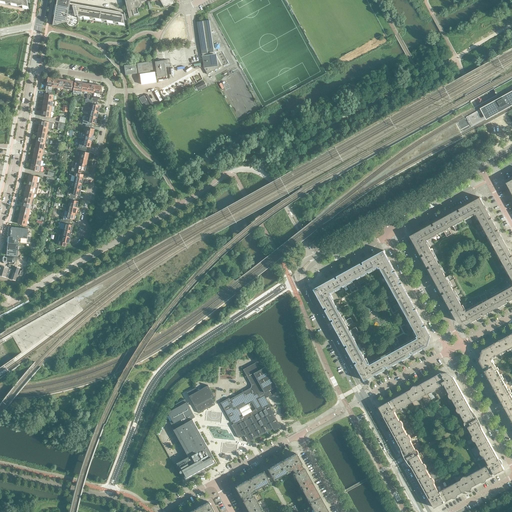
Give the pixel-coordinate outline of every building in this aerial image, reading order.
[(0,0),(0,3),(5,4),(10,3),(11,5),(17,6),(17,7),(17,6),(22,5),(22,7),(28,8),(28,9),(29,9),(27,3),(30,3),(29,0),(0,0)] [(79,21),(79,20),(78,18),(79,18),(78,17),(83,16),(84,18),(84,19),(84,18),(89,17),(89,19),(90,20),(90,19),(95,18),(95,20),(95,21),(96,21),(96,20),(100,19),(101,21),(101,22),(101,21),(106,20),(107,22),(107,23),(107,22),(112,21),(113,23),(113,24),(113,23),(118,22),(118,24),(124,25),(124,26),(125,26),(123,20),(126,20),(124,13),(124,14),(110,12),(110,10),(79,5),(70,3),(70,0),(57,0),(53,25),(66,22),(66,23),(67,24),(68,25),(69,26),(70,26),(71,27),(72,27),(74,27),(75,26),(76,26),(77,25),(77,24),(78,24),(78,23),(79,22),(79,21)] [(175,3),(173,0),(126,0),(126,1),(125,1),(125,0),(129,18),(129,17),(134,16),(134,14),(138,13),(138,14),(137,8),(138,8),(140,7),(140,6),(141,4),(141,3),(141,2),(146,1),(146,0),(150,0),(150,1),(150,2),(157,0),(157,1),(158,1),(159,2),(160,2),(161,2),(164,8),(164,7),(168,5),(169,5),(168,5),(170,4),(170,6),(170,5),(174,3),(175,3)] [(197,22),(197,26),(204,68),(207,74),(222,66),(215,54),(210,20),(197,22)] [(165,65),(168,64),(167,60),(125,66),(126,74),(156,70),(157,77),(166,76),(165,65)] [(73,81),(64,80),(63,88),(68,89),(69,87),(72,87),(73,81)] [(204,81),(195,86),(197,91),(207,86),(204,81)] [(84,91),(86,83),(78,82),(78,84),(75,83),(73,91),(84,92),(84,91)] [(94,92),(95,85),(86,83),(84,91),(94,92)] [(44,99),(52,101),(54,92),(46,91),(46,94),(45,94),(44,99)] [(151,107),(144,95),(139,98),(145,109),(147,108),(148,109),(151,107)] [(91,110),(98,111),(100,105),(97,105),(98,99),(92,98),(91,100),(86,99),(85,102),(88,103),(88,105),(87,109),(91,110)] [(90,112),(90,116),(97,117),(98,111),(91,110),(87,109),(84,108),(84,111),(90,112)] [(95,123),(97,117),(90,116),(87,115),(85,121),(83,120),(83,123),(86,124),(92,126),(93,123),(95,123)] [(85,133),(93,135),(94,129),(91,129),(92,126),(86,124),(85,128),(87,128),(85,133)] [(91,141),(93,135),(85,133),(79,132),(78,134),(85,136),(84,139),(91,141)] [(81,145),(81,148),(80,148),(87,149),(87,146),(90,147),(91,141),(84,139),(83,145),(81,145)] [(86,152),(87,149),(80,148),(81,148),(77,147),(76,150),(80,151),(81,152),(80,157),(87,159),(89,153),(86,152)] [(85,171),(86,165),(79,163),(76,163),(75,168),(72,167),(71,171),(75,172),(81,173),(82,170),(85,171)] [(71,181),(75,182),(82,184),(83,178),(80,177),(81,174),(75,173),(75,172),(70,171),(69,175),(73,175),(71,181)] [(35,188),(38,189),(39,183),(36,183),(28,181),(27,186),(35,188)] [(38,189),(35,188),(27,186),(25,191),(33,193),(36,194),(38,189)] [(70,196),(76,198),(76,195),(79,195),(81,190),(73,188),(72,194),(70,193),(70,196)] [(75,201),(76,198),(70,196),(69,200),(70,200),(69,206),(76,207),(78,201),(75,201)] [(486,209),(482,200),(480,197),(464,206),(469,216),(474,214),(475,215),(476,215),(486,209)] [(469,216),(464,206),(452,212),(458,223),(469,216)] [(494,222),(486,209),(476,215),(483,228),(494,222)] [(65,217),(64,220),(70,222),(71,219),(74,219),(75,213),(68,212),(66,217),(65,217)] [(461,229),(458,223),(452,212),(444,217),(438,220),(443,231),(447,237),(452,234),(448,228),(450,227),(453,225),(456,231),(461,229)] [(64,220),(61,219),(60,223),(62,223),(61,229),(71,231),(72,225),(69,225),(70,222),(64,220)] [(443,231),(438,220),(426,227),(432,237),(443,231)] [(501,235),(494,222),(483,228),(490,240),(501,235)] [(27,244),(28,228),(11,227),(9,227),(8,236),(8,243),(18,244),(18,243),(19,243),(19,245),(19,246),(21,247),(22,243),(27,244)] [(427,240),(432,237),(426,227),(410,236),(416,248),(427,242),(428,241),(427,240)] [(62,235),(70,237),(71,231),(61,229),(57,228),(56,230),(63,232),(62,235)] [(68,243),(70,237),(62,235),(59,235),(58,240),(57,240),(56,244),(65,246),(66,243),(68,243)] [(508,249),(505,242),(501,235),(490,240),(484,244),(487,249),(493,245),(494,247),(496,250),(490,253),(492,258),(498,255),(508,249)] [(434,255),(431,250),(427,242),(416,248),(424,261),(434,255)] [(511,265),(511,255),(508,249),(498,255),(506,269),(511,265)] [(390,262),(384,250),(374,255),(368,259),(373,269),(378,267),(379,268),(380,268),(390,262)] [(441,268),(438,263),(434,255),(424,261),(431,273),(441,268)] [(373,269),(368,259),(356,266),(361,276),(373,269)] [(398,277),(390,262),(380,268),(388,283),(398,277)] [(445,275),(444,273),(450,269),(447,264),(441,268),(431,273),(435,280),(438,288),(449,282),(455,279),(452,274),(446,277),(445,275)] [(14,266),(10,278),(10,279),(15,281),(20,268),(14,266)] [(365,282),(361,276),(356,266),(349,269),(342,273),(347,284),(351,290),(355,287),(352,281),(355,280),(356,279),(360,285),(365,282)] [(347,284),(342,273),(330,280),(335,290),(347,284)] [(404,288),(398,277),(388,283),(394,294),(404,288)] [(331,293),(335,290),(330,280),(314,289),(315,292),(320,301),(330,295),(332,294),(331,293)] [(457,296),(453,289),(449,282),(438,288),(446,302),(457,296)] [(511,299),(511,293),(508,286),(496,293),(503,304),(511,299)] [(409,296),(406,290),(404,288),(394,294),(388,297),(391,302),(397,298),(398,301),(399,303),(393,306),(396,311),(402,308),(412,302),(409,296)] [(503,304),(496,293),(494,288),(489,291),(491,296),(492,297),(490,298),(488,299),(487,298),(484,293),(479,296),(482,301),(488,312),(490,311),(496,308),(501,305),(503,304)] [(339,310),(334,302),(330,295),(320,301),(328,316),(339,310)] [(466,310),(463,304),(462,305),(457,296),(446,302),(454,316),(466,310)] [(28,300),(0,315),(0,318),(29,302),(28,300)] [(488,312),(482,301),(470,307),(477,319),(488,312)] [(420,316),(412,302),(402,308),(410,322),(420,316)] [(470,307),(466,310),(454,316),(457,322),(457,321),(467,324),(466,324),(467,324),(477,319),(470,307)] [(345,321),(342,316),(339,310),(328,316),(334,327),(345,321)] [(428,331),(420,316),(410,322),(415,331),(414,332),(416,337),(428,331)] [(349,328),(347,326),(353,322),(351,318),(345,321),(334,327),(338,334),(342,341),(353,335),(359,332),(356,327),(350,330),(349,328)] [(428,345),(431,336),(428,331),(416,337),(412,339),(418,351),(428,345)] [(511,333),(510,335),(497,342),(502,352),(510,348),(511,352),(511,333)] [(360,349),(356,342),(353,335),(342,341),(350,355),(360,349)] [(418,351),(412,339),(400,346),(406,358),(418,351)] [(406,358),(400,346),(397,341),(393,344),(395,349),(396,350),(394,351),(392,352),(391,351),(388,346),(383,349),(386,354),(392,365),(399,361),(406,358)] [(502,352),(497,342),(482,350),(480,355),(492,358),(492,357),(495,355),(495,356),(502,352)] [(370,363),(367,358),(365,358),(360,349),(350,355),(358,369),(370,363)] [(392,365),(386,354),(374,360),(380,372),(392,365)] [(498,370),(493,362),(493,363),(491,360),(492,358),(480,355),(479,361),(487,376),(498,370)] [(380,372),(374,360),(370,363),(358,369),(359,371),(363,378),(364,381),(380,372)] [(274,413),(265,397),(268,396),(269,396),(277,392),(277,391),(277,390),(275,386),(276,386),(265,367),(260,369),(256,362),(243,369),(252,385),(251,388),(246,390),(230,399),(232,402),(230,403),(227,399),(220,403),(231,422),(232,421),(233,422),(234,421),(235,423),(231,425),(239,438),(244,435),(248,442),(273,428),(274,431),(281,427),(274,416),(276,414),(275,412),(274,413)] [(508,383),(505,378),(503,379),(498,370),(487,376),(495,390),(505,384),(508,383)] [(461,390),(453,377),(452,377),(453,376),(452,376),(451,375),(450,374),(449,373),(446,373),(445,373),(443,373),(442,373),(441,373),(441,374),(440,373),(439,374),(449,393),(451,396),(461,390)] [(449,393),(439,374),(422,383),(428,393),(434,390),(437,394),(436,395),(437,396),(439,399),(449,393)] [(419,398),(422,397),(427,406),(432,403),(427,394),(428,393),(422,383),(416,386),(415,386),(414,386),(413,386),(412,387),(411,388),(411,389),(389,401),(390,403),(395,411),(412,402),(415,407),(420,405),(417,399),(419,398)] [(511,392),(510,394),(505,384),(495,390),(504,406),(511,420),(511,392)] [(214,402),(211,398),(214,396),(209,387),(208,385),(197,391),(189,396),(198,413),(215,404),(214,402)] [(189,396),(197,391),(195,387),(187,392),(189,396)] [(472,410),(461,390),(451,396),(461,416),(472,410)] [(195,417),(185,399),(177,403),(175,404),(177,407),(167,412),(168,413),(172,420),(170,422),(174,429),(175,428),(184,423),(185,423),(187,422),(186,422),(192,419),(195,417)] [(396,414),(395,411),(390,403),(389,401),(379,407),(381,412),(381,413),(381,414),(381,415),(382,415),(382,416),(383,417),(384,417),(385,417),(386,420),(396,414)] [(482,428),(478,421),(477,419),(472,410),(461,416),(462,417),(457,420),(460,425),(465,422),(466,424),(468,427),(462,430),(465,435),(470,432),(472,434),(482,428)] [(404,429),(401,423),(396,414),(386,420),(394,434),(404,429)] [(185,480),(216,463),(207,446),(192,419),(186,422),(187,422),(185,423),(184,423),(175,428),(191,455),(177,463),(176,463),(184,476),(185,480)] [(490,443),(482,428),(472,434),(480,448),(490,443)] [(412,443),(409,438),(404,429),(394,434),(402,448),(412,443)] [(426,456),(424,451),(418,454),(417,451),(416,449),(421,446),(418,441),(413,444),(412,443),(402,448),(406,457),(412,467),(422,461),(421,459),(426,456)] [(498,457),(490,443),(480,448),(487,462),(498,457)] [(302,463),(297,454),(296,453),(282,461),(282,462),(288,472),(288,471),(289,470),(290,471),(292,469),(293,471),(295,470),(296,471),(303,467),(301,463),(302,463)] [(504,469),(502,464),(502,463),(502,462),(502,461),(501,460),(501,459),(500,459),(499,459),(498,457),(487,462),(489,465),(493,473),(494,475),(504,469)] [(288,472),(282,462),(282,461),(267,469),(273,480),(274,479),(273,478),(275,478),(286,473),(285,472),(287,471),(288,472)] [(430,476),(425,466),(422,461),(412,467),(420,481),(430,476)] [(494,475),(493,473),(489,465),(488,465),(472,473),(478,484),(481,482),(482,482),(483,482),(484,482),(485,482),(485,481),(486,481),(486,480),(486,479),(494,475)] [(312,482),(308,475),(304,467),(303,467),(296,471),(293,473),(293,474),(294,473),(295,475),(294,475),(300,486),(301,485),(302,487),(301,487),(301,488),(312,482)] [(472,487),(478,484),(472,473),(471,474),(468,469),(463,471),(466,476),(465,476),(464,476),(463,477),(462,477),(461,478),(461,479),(458,474),(453,477),(456,482),(440,491),(440,492),(439,492),(445,502),(452,498),(453,498),(454,498),(455,498),(456,498),(456,497),(457,497),(457,496),(458,496),(458,495),(466,490),(467,490),(468,490),(469,490),(470,490),(471,489),(472,488),(472,487)] [(270,482),(267,476),(264,471),(249,479),(255,490),(256,489),(255,489),(257,488),(257,489),(268,483),(267,482),(269,481),(269,482),(270,482)] [(438,490),(434,482),(430,476),(420,481),(428,495),(438,490)] [(253,490),(255,489),(255,490),(249,479),(235,486),(240,497),(241,496),(244,500),(251,496),(250,495),(251,494),(252,494),(251,492),(253,491),(253,490)] [(320,496),(316,489),(312,482),(301,488),(302,487),(303,489),(302,489),(308,500),(309,499),(310,501),(309,502),(320,496)] [(445,502),(439,492),(438,490),(428,495),(429,497),(428,498),(428,499),(428,500),(429,501),(430,502),(431,503),(432,503),(434,508),(445,502)] [(261,507),(258,502),(255,497),(254,497),(253,496),(254,495),(251,496),(244,500),(243,501),(248,511),(256,511),(262,509),(261,509),(260,508),(261,507)] [(324,503),(320,496),(309,502),(310,502),(311,503),(310,504),(313,509),(314,511),(324,511),(328,510),(324,503)] [(214,511),(209,502),(209,501),(194,509),(195,511),(213,511),(214,511)]
